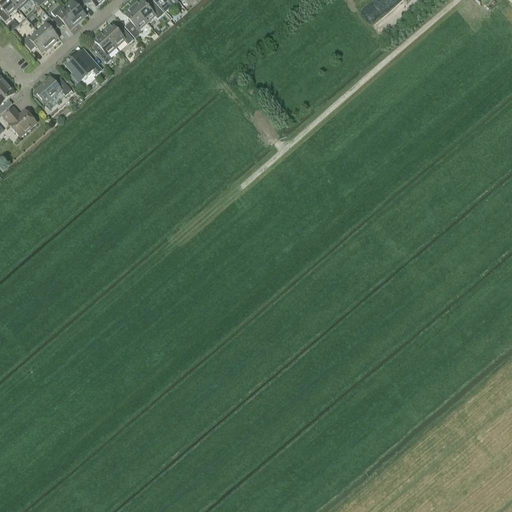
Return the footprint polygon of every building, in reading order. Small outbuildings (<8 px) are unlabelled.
[(8,18),(17,10),(8,0),(0,0),(0,17),(5,24),(10,19),(8,18)] [(8,0),(17,10),(26,2),(27,4),(31,0),(8,0)] [(86,6),(85,6),(80,0),(75,0),(73,2),(72,1),(64,9),(78,25),(86,17),(81,11),(86,6)] [(96,9),(105,1),(104,0),(80,0),(85,6),(90,2),(96,9)] [(168,3),(171,0),(152,0),(151,1),(153,3),(164,15),(173,7),(168,3)] [(511,0),(484,0),(430,47),(474,97),(511,63),(511,0)] [(164,15),(153,3),(148,8),(141,1),(138,4),(138,3),(132,8),(147,25),(155,18),(158,21),(164,15)] [(78,25),(64,9),(63,9),(60,6),(51,14),(55,18),(51,21),(58,29),(59,30),(64,25),(70,32),(78,25)] [(139,32),(147,25),(132,8),(127,13),(127,14),(124,16),(131,23),(125,29),(135,41),(142,35),(139,32)] [(58,29),(51,21),(49,19),(44,24),(46,26),(38,33),(51,49),(57,43),(56,43),(59,40),(53,33),(58,29)] [(13,22),(6,29),(10,34),(12,32),(18,28),(13,22)] [(103,34),(117,50),(125,42),(128,46),(133,42),(122,29),(118,33),(111,26),(103,34)] [(45,54),(51,49),(38,33),(30,41),(28,38),(22,43),(31,53),(36,48),(42,55),(45,53),(45,54)] [(108,57),(117,50),(103,34),(94,42),(100,49),(95,53),(106,65),(111,61),(108,57)] [(83,51),(65,67),(73,76),(76,73),(83,81),(92,73),(96,77),(101,72),(83,51)] [(0,92),(9,85),(4,80),(3,81),(0,77),(0,92)] [(50,80),(35,93),(46,105),(61,92),(65,98),(72,92),(60,79),(54,85),(50,80)] [(9,85),(0,92),(0,116),(0,117),(12,106),(8,101),(15,95),(12,92),(13,90),(9,85)] [(13,110),(3,119),(10,126),(9,127),(20,140),(37,125),(25,112),(19,117),(13,110)]
